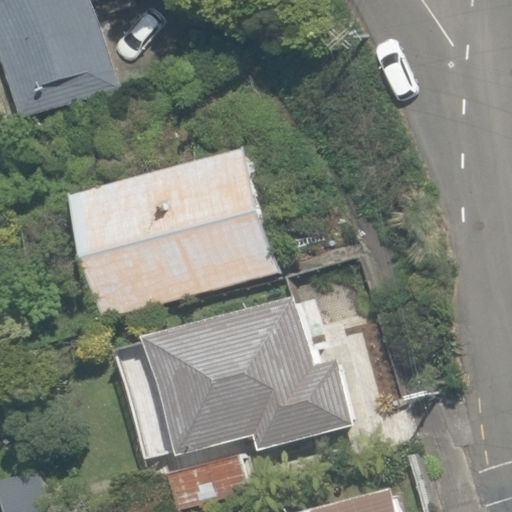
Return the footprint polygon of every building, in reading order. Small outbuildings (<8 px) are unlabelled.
[(98,0),(0,0),(0,45),(21,119),(124,90),(98,0)] [(72,196),(105,315),(281,267),(248,148),(72,196)] [(302,305),(152,346),(155,356),(119,366),(146,465),(259,434),(265,455),(359,429),(341,364),(320,370),(302,305)] [(52,511),(45,474),(3,483),(9,511),(52,511)] [(395,511),(391,495),(323,511),(395,511)]
